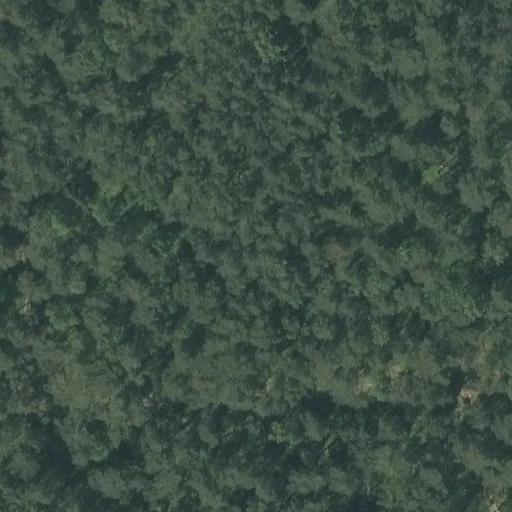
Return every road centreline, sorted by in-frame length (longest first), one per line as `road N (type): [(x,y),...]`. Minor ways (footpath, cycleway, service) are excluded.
road 1 (track): [(0,138),(38,402),(511,380)]
road 2 (track): [(426,384),(480,511)]
